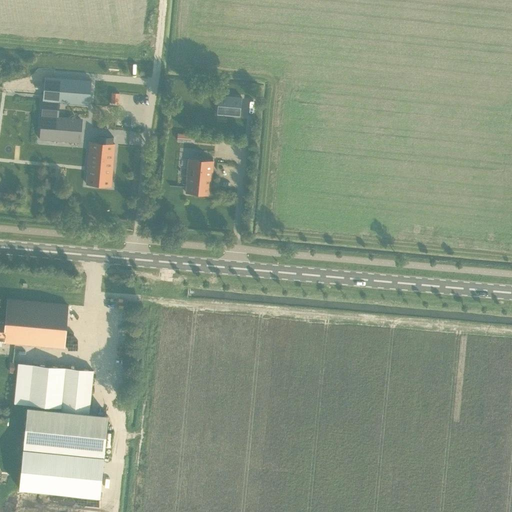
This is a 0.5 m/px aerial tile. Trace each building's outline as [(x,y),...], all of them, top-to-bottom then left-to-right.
[(45,77),(40,139),(81,143),(83,121),(58,119),(59,102),(89,105),(91,80),(45,77)] [(219,95),(217,115),(240,116),(240,115),(256,116),(257,98),(242,97),(219,95)] [(133,133),(133,116),(102,115),(102,132),(133,133)] [(90,141),(86,184),(110,186),(114,143),(113,143),(113,136),(98,135),(97,142),(90,141)] [(213,161),(189,159),(186,193),(210,195),(213,161)] [(116,344),(121,299),(105,297),(100,342),(116,344)] [(0,320),(0,339),(3,340),(3,343),(64,348),(64,347),(68,305),(7,299),(5,321),(0,320)] [(93,371),(18,363),(17,373),(14,404),(62,409),(62,411),(27,408),(19,489),(100,497),(108,416),(89,414),(93,371)]
